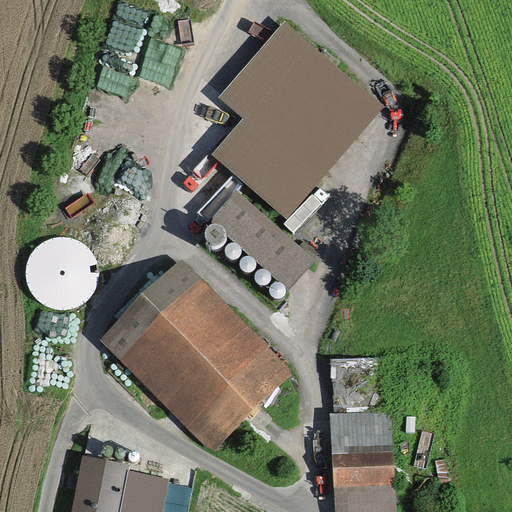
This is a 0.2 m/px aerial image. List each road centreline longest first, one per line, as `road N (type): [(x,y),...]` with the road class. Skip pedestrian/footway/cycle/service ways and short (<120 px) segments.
road 1 (track): [(235,0),(189,86),(165,222),(94,339),(44,511)]
road 2 (residential): [(82,383),(183,449),(308,511)]
